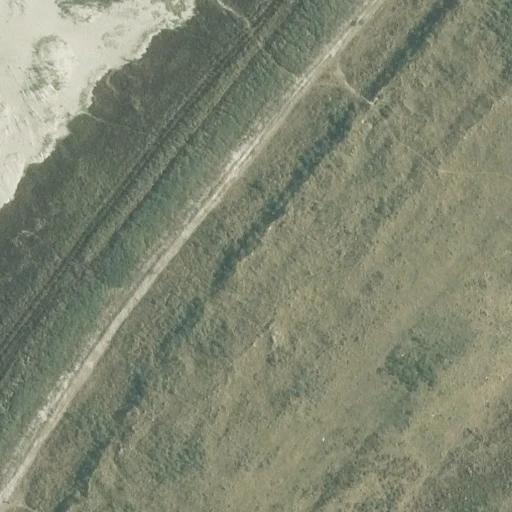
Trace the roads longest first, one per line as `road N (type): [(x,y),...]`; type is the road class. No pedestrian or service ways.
road 1 (track): [(0,490),(143,264),(365,0)]
road 2 (track): [(0,345),(186,103),(277,0)]
